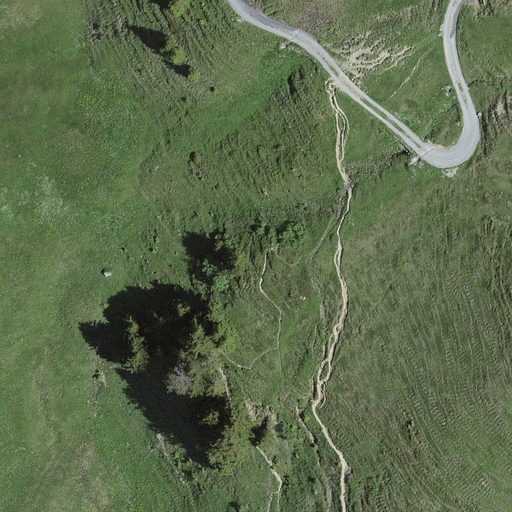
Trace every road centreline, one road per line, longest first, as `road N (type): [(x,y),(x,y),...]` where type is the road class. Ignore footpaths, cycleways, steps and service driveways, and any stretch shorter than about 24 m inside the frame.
road 1 (track): [(335,69),(423,153),(448,159),(470,146),(471,117),(452,59),(451,17),(460,0)]
road 2 (track): [(233,0),(254,26),(311,44),(335,69)]
